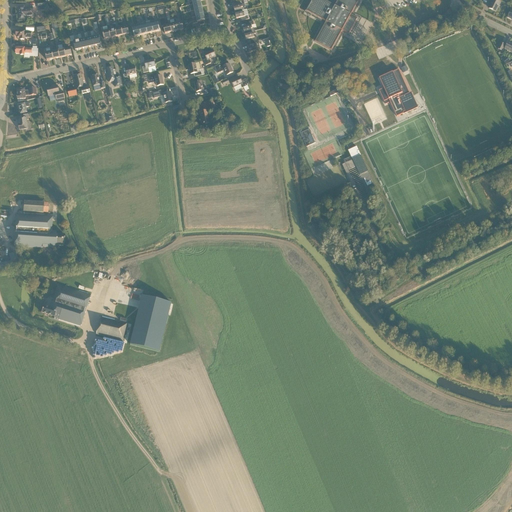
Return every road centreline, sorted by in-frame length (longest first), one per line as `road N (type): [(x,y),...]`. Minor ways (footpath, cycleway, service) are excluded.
road 1 (track): [(511,228),(364,305),(311,234),(299,176)]
road 2 (residential): [(2,81),(171,44)]
road 3 (track): [(84,340),(103,391),(160,475)]
